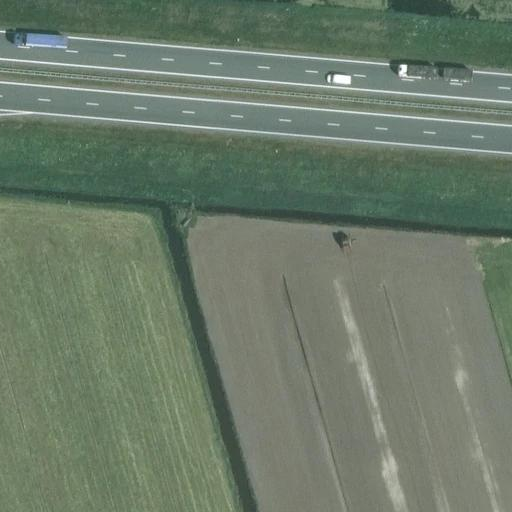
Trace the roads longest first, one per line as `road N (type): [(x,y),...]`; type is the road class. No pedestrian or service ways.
road 1 (trunk): [(0,97),(511,141)]
road 2 (trunk): [(511,89),(0,46)]
